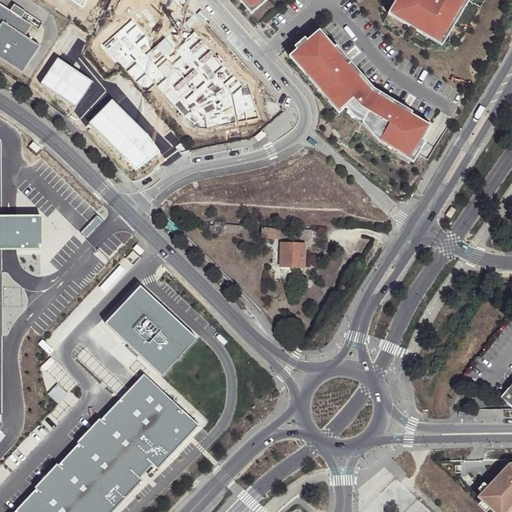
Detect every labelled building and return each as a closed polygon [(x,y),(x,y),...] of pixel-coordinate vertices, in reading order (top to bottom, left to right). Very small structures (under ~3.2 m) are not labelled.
[(70,0),(83,9),(87,0),(70,0)] [(259,0),(252,6),(246,0),(239,0),(251,14),(267,0),(259,0)] [(396,0),(391,9),(403,16),(427,30),(441,38),(451,21),(453,22),(460,10),(458,8),(463,0),(396,0)] [(463,0),(458,8),(460,10),(463,11),(469,0),(463,0)] [(32,25),(21,19),(25,12),(13,5),(9,11),(0,5),(0,59),(23,74),(38,51),(41,47),(25,37),(32,25)] [(403,16),(391,9),(389,14),(401,21),(403,16)] [(192,26),(200,35),(210,27),(202,17),(192,26)] [(130,18),(103,45),(146,93),(156,85),(186,121),(192,125),(200,129),(210,128),(258,118),(247,84),(243,85),(196,31),(176,48),(165,37),(152,47),(130,18)] [(441,38),(427,30),(425,35),(443,46),(456,24),(453,22),(451,21),(441,38)] [(400,149),(413,157),(423,140),(431,126),(411,114),(409,117),(391,106),(392,104),(378,96),(377,98),(371,94),(372,92),(359,77),(357,79),(332,51),(335,49),(319,31),(307,41),(305,39),(298,44),(301,47),(297,51),(293,54),(303,65),(301,67),(310,78),(312,76),(322,88),(320,89),(330,101),(332,99),(342,110),(344,108),(348,105),(354,112),(365,119),(364,121),(377,129),(374,134),(387,142),(386,144),(399,151),(400,149)] [(361,75),(336,47),(335,49),(332,51),(357,79),(359,77),(361,75)] [(293,54),(289,57),(299,69),(301,67),(303,65),(293,54)] [(95,81),(59,57),(43,83),(78,107),(95,81)] [(310,78),(308,80),(318,91),(320,89),(322,88),(312,76),(310,78)] [(89,122),(94,128),(117,104),(113,98),(89,122)] [(328,103),(338,114),(342,110),(332,99),(330,101),(328,103)] [(412,112),(393,102),(392,104),(391,106),(409,117),(411,114),(412,112)] [(147,134),(117,104),(94,128),(136,170),(161,152),(147,134)] [(348,105),(344,108),(352,117),(362,123),(364,121),(365,119),(354,112),(348,105)] [(377,129),(364,121),(362,123),(362,124),(378,142),(411,161),(414,163),(417,158),(426,141),(423,140),(413,157),(400,149),(399,151),(386,144),(387,142),(374,134),(377,129)] [(0,430),(4,427),(3,251),(49,251),(47,218),(3,218),(2,142),(0,142),(0,430)] [(224,226),(223,234),(240,236),(241,227),(224,226)] [(281,232),(264,230),(263,240),(275,241),(276,236),(280,237),(281,232)] [(312,231),(298,230),(297,238),(311,238),(312,231)] [(143,252),(136,246),(132,250),(139,256),(143,252)] [(306,247),(283,246),(282,268),(305,270),(306,247)] [(139,288),(104,326),(129,348),(130,346),(139,354),(137,356),(161,378),(197,340),(139,288)] [(197,429),(142,377),(99,423),(98,422),(76,444),(78,446),(58,467),(56,466),(34,489),(36,491),(15,511),(112,511),(140,483),(138,481),(151,467),(156,472),(197,429)] [(511,405),(511,386),(502,398),(511,405)] [(511,463),(509,464),(479,497),(490,508),(495,511),(507,511),(511,507),(511,463)] [(479,497),(476,500),(488,511),(490,508),(479,497)]
